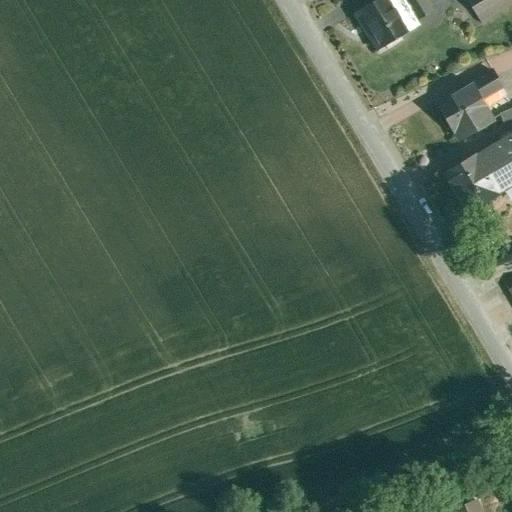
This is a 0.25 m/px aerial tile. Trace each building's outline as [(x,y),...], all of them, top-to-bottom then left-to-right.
[(427,0),(376,0),(356,12),(379,49),(422,23),(419,19),(434,10),(427,0)] [(468,0),(477,14),(501,0),(468,0)] [(511,0),(501,0),(477,14),(482,23),(511,5),(511,0)] [(497,71),(511,67),(511,50),(492,56),(497,71)] [(468,87),(439,104),(455,131),(456,131),(461,139),(493,120),(489,112),(482,99),(503,86),(493,70),(467,85),(468,87)] [(511,108),(500,113),(506,126),(511,123),(511,108)] [(494,145),(477,155),(446,174),(469,211),(511,185),(511,138),(495,148),(494,145)] [(434,173),(452,163),(446,153),(429,164),(434,173)] [(479,511),(476,503),(452,511),(479,511)]
